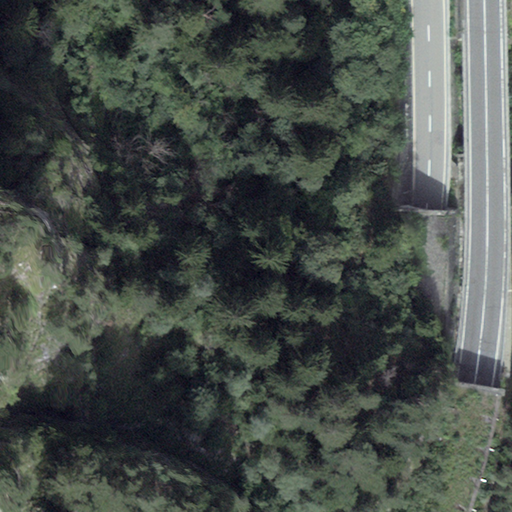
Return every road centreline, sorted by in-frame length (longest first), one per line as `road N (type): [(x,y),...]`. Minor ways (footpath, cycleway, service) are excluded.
road 1 (primary): [(428,0),(427,207),(415,287),(379,396),(322,511)]
road 2 (trunk): [(438,511),(470,388),(484,286),(483,0)]
